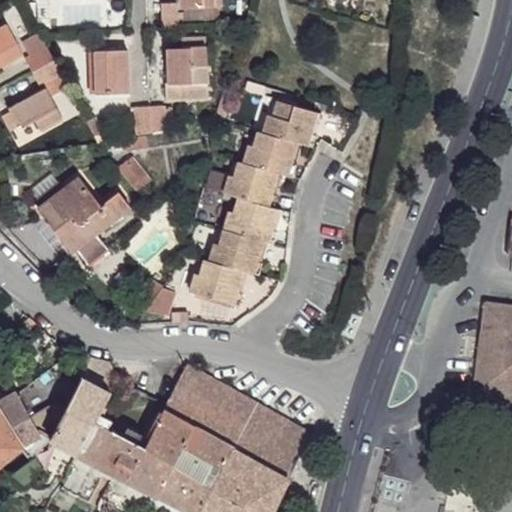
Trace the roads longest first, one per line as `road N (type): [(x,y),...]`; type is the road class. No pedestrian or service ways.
road 1 (primary): [(508,0),(492,71),(370,404)]
road 2 (residential): [(370,404),(226,344),(130,343),(70,326),(0,270)]
